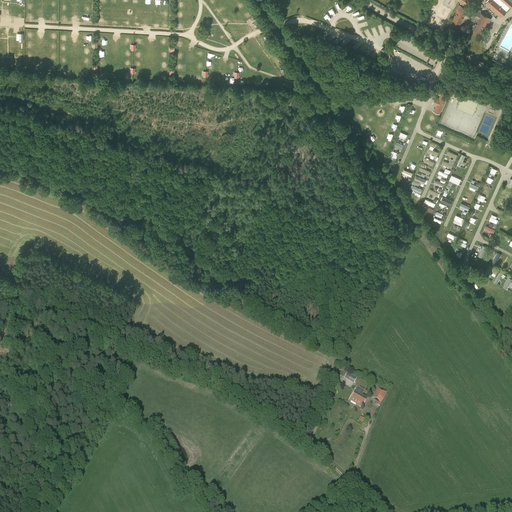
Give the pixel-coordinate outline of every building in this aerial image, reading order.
[(459,5),(458,8),(465,12),(471,0),(456,0),(456,1),(462,4),(461,6),(459,5)] [(511,0),(485,0),(485,1),(487,2),(486,3),(502,17),(510,8),(510,7),(511,5),(511,4),(511,0)] [(283,11),(290,14),(292,7),(285,5),(283,11)] [(472,30),(479,34),(483,26),(486,28),(491,18),(470,7),(467,13),(473,17),(471,20),(476,22),(472,30)] [(465,12),(458,8),(456,11),(457,11),(453,20),(460,23),(465,12)] [(433,111),(439,113),(447,95),(441,92),(438,99),(435,97),(432,103),(436,105),(433,111)] [(511,123),(510,122),(506,129),(508,130),(501,140),(509,145),(511,140),(511,123)] [(406,139),(408,134),(402,131),(399,136),(406,139)] [(398,141),(395,146),(403,150),(405,145),(398,141)] [(455,164),(459,155),(449,151),(448,155),(452,157),(450,162),(455,164)] [(463,154),(458,165),(462,166),(463,163),(464,164),(467,155),(463,154)] [(441,170),(439,172),(448,178),(449,175),(441,170)] [(453,175),(451,181),(460,184),(462,179),(453,175)] [(452,206),(454,201),(444,196),(442,201),(452,206)] [(472,204),(474,199),(466,196),(464,201),(472,204)] [(435,207),(436,203),(426,198),(425,202),(435,207)] [(500,220),(497,218),(498,217),(493,214),(490,220),(498,224),(500,220)] [(462,225),(465,219),(458,215),(454,222),(462,225)] [(462,234),(470,237),(472,232),(465,229),(462,234)] [(476,250),(483,253),(486,247),(479,244),(476,250)] [(499,252),(492,262),(496,264),(502,255),(499,252)] [(499,283),(504,273),(500,272),(495,282),(499,283)] [(344,378),(353,383),(356,378),(347,373),(344,378)] [(387,391),(378,387),(372,398),(378,402),(376,405),(379,406),(387,391)] [(350,401),(356,404),(362,394),(362,395),(363,392),(357,389),(350,401)] [(362,394),(356,404),(362,407),(367,398),(362,395),(362,394)]
